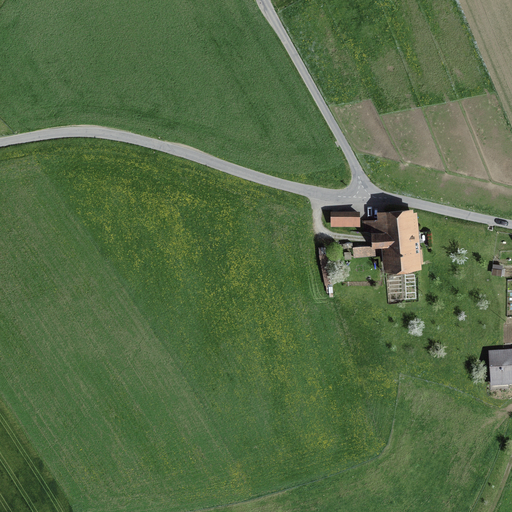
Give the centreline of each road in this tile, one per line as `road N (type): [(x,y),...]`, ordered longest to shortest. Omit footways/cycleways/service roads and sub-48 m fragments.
road 1 (unclassified): [(0,144),(62,132),(107,134),(320,194),(364,193)]
road 2 (unclassified): [(264,0),(364,193)]
road 3 (unclassified): [(364,193),(511,224)]
